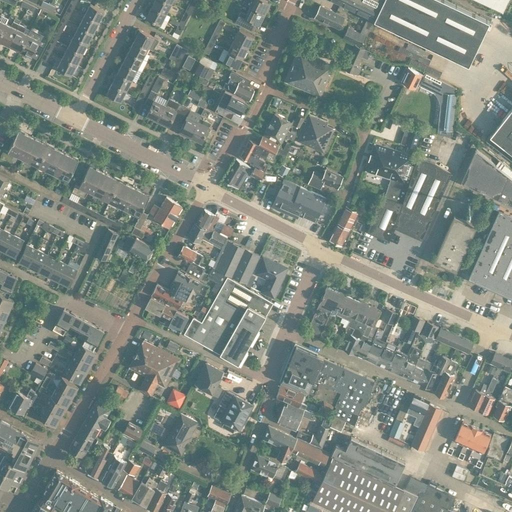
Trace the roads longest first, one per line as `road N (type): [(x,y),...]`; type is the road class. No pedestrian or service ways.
road 1 (residential): [(326,235),(366,131),(268,87)]
road 2 (unclassified): [(491,328),(321,248)]
road 3 (residential): [(286,332),(454,406)]
road 4 (residential): [(131,317),(273,384)]
road 5 (residential): [(209,189),(72,119)]
road 6 (residential): [(131,317),(209,189)]
road 7 (residential): [(72,119),(136,0)]
road 8 (residential): [(229,511),(273,384)]
road 9 (residential): [(58,443),(124,330)]
road 10 (residential): [(321,248),(209,189)]
